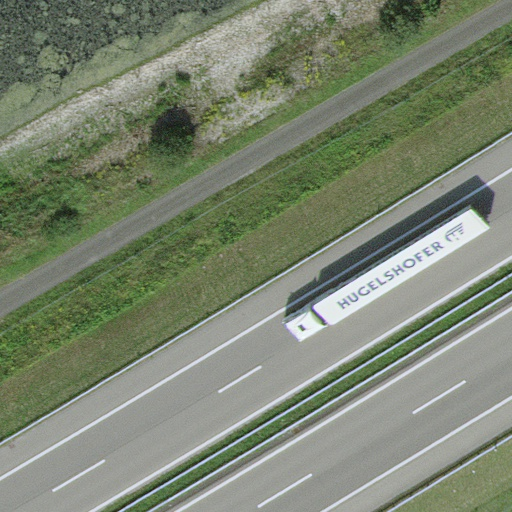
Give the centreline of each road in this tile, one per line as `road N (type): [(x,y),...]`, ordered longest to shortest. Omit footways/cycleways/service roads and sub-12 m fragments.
road 1 (track): [(511,9),(0,307)]
road 2 (motorway): [(511,216),(20,511)]
road 3 (motorway): [(251,511),(511,356)]
